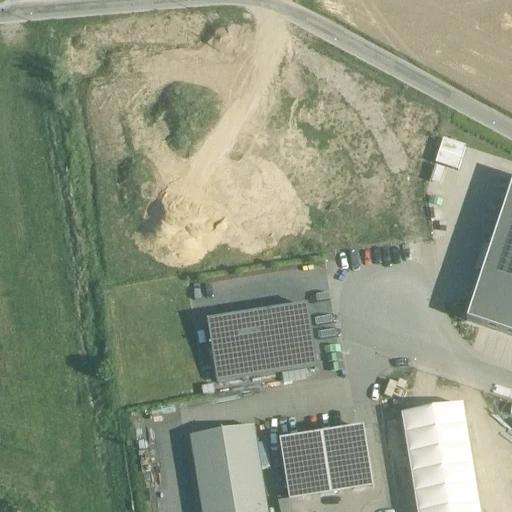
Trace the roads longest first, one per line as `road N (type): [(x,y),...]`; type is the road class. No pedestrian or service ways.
road 1 (residential): [(248,0),(335,28),(511,123)]
road 2 (unclassified): [(511,381),(392,341),(373,289)]
road 3 (unclassified): [(163,0),(28,9)]
